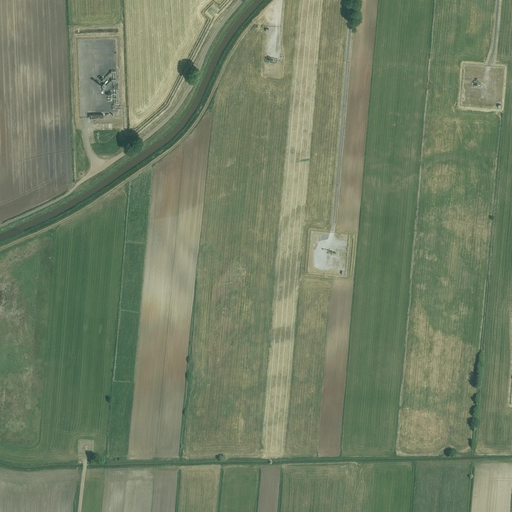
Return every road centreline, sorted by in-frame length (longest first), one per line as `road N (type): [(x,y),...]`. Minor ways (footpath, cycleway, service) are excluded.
road 1 (unclassified): [(82,180),(170,116),(242,0)]
road 2 (track): [(353,0),(333,233)]
